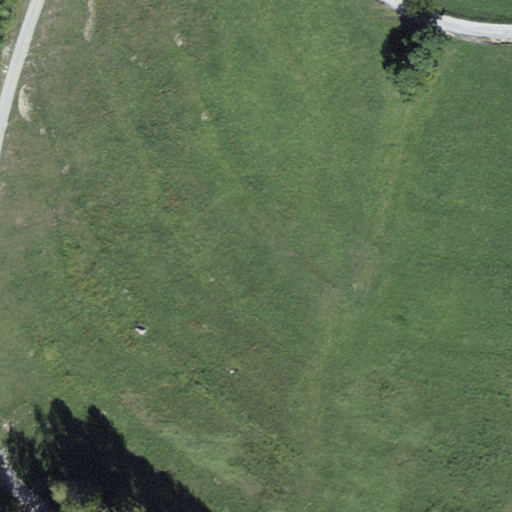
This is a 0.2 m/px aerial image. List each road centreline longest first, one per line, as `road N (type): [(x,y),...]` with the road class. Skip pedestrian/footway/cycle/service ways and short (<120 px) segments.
road 1 (track): [(0,150),(47,0)]
road 2 (track): [(399,0),(448,30),(511,31)]
